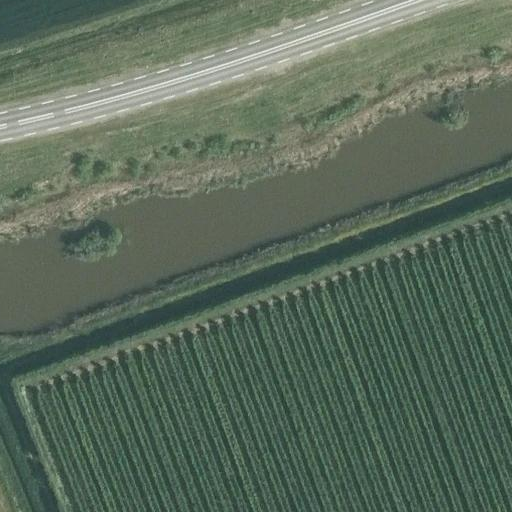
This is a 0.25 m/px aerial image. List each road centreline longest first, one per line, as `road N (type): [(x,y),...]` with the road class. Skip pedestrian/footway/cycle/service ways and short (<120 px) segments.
road 1 (secondary): [(0,125),(296,43)]
road 2 (secondary): [(296,43),(441,0)]
